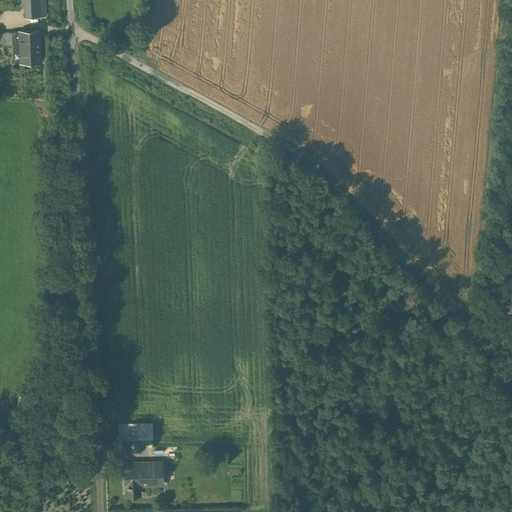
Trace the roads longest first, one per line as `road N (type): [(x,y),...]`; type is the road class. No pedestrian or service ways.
road 1 (track): [(72,34),(309,163),(511,375)]
road 2 (unclassified): [(68,0),(96,386),(97,511)]
